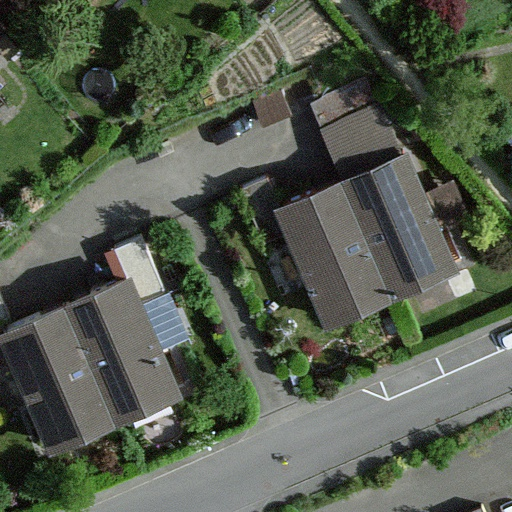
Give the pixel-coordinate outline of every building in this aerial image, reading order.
[(0,85),(10,77),(0,66),(0,85)] [(392,86),(330,111),(347,154),(409,130),(392,86)] [(401,147),(340,175),(393,291),(454,264),(401,147)] [(340,175),(273,206),(325,322),(393,291),(340,175)] [(129,265),(63,292),(116,423),(183,396),(129,265)] [(63,292),(0,318),(0,324),(50,449),(116,423),(63,292)]
